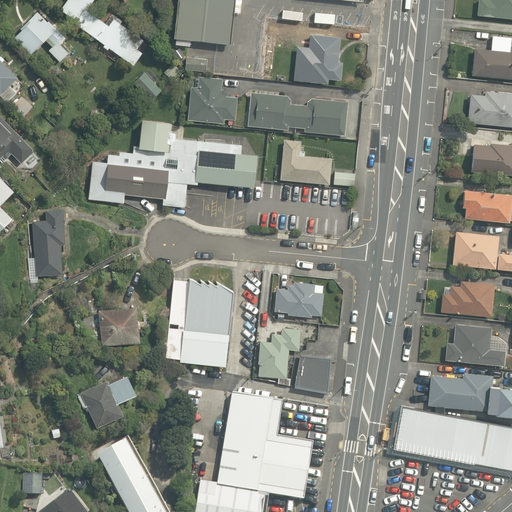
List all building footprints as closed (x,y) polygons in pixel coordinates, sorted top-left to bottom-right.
[(90,3),(92,0),(67,0),(60,10),(77,24),(77,27),(103,44),(102,46),(107,50),(109,47),(132,65),(141,53),(136,48),(143,39),(90,3)] [(247,0),(192,0),(189,41),(244,46),(247,0)] [(511,18),(511,0),(479,0),(478,15),(511,18)] [(36,12),(13,38),(30,53),(42,40),(51,48),(48,52),(59,63),(67,53),(59,46),(65,38),(36,12)] [(283,43),(284,37),(297,38),(298,25),(265,23),(264,36),(273,37),(272,42),(283,43)] [(309,49),(297,48),(294,81),(326,84),(327,79),(340,80),(342,64),(336,63),(339,40),(328,39),(329,25),(311,23),(309,49)] [(491,34),(489,50),(474,49),(472,76),(511,79),(511,51),(509,51),(511,36),(491,34)] [(207,57),(184,57),(183,71),(207,71),(207,57)] [(0,62),(0,90),(14,75),(0,62)] [(161,90),(143,70),(131,81),(149,100),(161,90)] [(198,85),(190,84),(187,124),(221,126),(222,120),(234,121),(236,98),(225,97),(225,89),(221,88),(222,79),(199,77),(198,85)] [(288,95),(250,91),(246,127),(346,137),(350,100),(309,96),(308,106),(287,104),(288,95)] [(484,95),(470,94),(467,123),(511,127),(511,94),(485,92),(484,95)] [(0,157),(3,154),(6,158),(11,153),(21,164),(33,150),(0,116),(0,157)] [(93,162),(89,199),(124,203),(125,195),(164,199),(163,205),(185,208),(188,185),(255,189),(258,147),(169,140),(171,124),(143,121),(139,146),(134,146),(133,153),(119,152),(118,156),(108,154),(107,163),(93,162)] [(329,185),(331,158),(304,155),(305,142),(282,140),(278,180),(329,185)] [(511,174),(511,145),(467,141),(464,170),(511,174)] [(355,169),(334,168),(333,184),(354,185),(355,169)] [(0,205),(0,204),(13,192),(0,178),(0,227),(11,217),(0,205)] [(459,208),(464,209),(463,218),(508,222),(511,194),(466,190),(461,189),(459,208)] [(62,208),(45,209),(45,220),(32,221),(36,276),(62,274),(60,245),(65,244),(62,208)] [(511,270),(511,254),(496,253),(498,235),(454,230),(451,264),(511,270)] [(236,282),(173,275),(164,361),(227,368),(236,282)] [(495,282),(458,279),(458,284),(449,283),(448,292),(441,291),(439,310),(491,315),(495,282)] [(321,316),(322,285),(288,283),(287,287),(277,286),(277,314),(286,314),(286,317),(311,318),(311,316),(321,316)] [(134,308),(97,311),(99,345),(136,343),(134,308)] [(453,344),(445,343),(444,360),(502,367),(503,351),(488,349),(490,330),(455,326),(453,344)] [(285,379),(287,351),(298,352),(300,330),(288,329),(258,327),(255,377),(285,379)] [(334,358),(302,352),(294,389),(326,396),(334,358)] [(78,412),(86,408),(96,427),(124,413),(120,403),(138,394),(125,370),(79,393),(71,397),(78,412)] [(429,373),(426,405),(485,410),(485,414),(492,415),(492,417),(511,418),(511,390),(487,388),(488,378),(429,373)] [(232,393),(217,485),(269,494),(304,499),(313,441),(277,436),(283,399),(232,393)] [(511,427),(402,407),(394,448),(511,466),(511,427)] [(98,456),(127,511),(167,511),(130,440),(98,456)] [(43,474),(23,473),(22,495),(42,496),(43,474)] [(217,485),(200,482),(195,511),(266,511),(269,494),(217,485)] [(49,506),(38,511),(81,511),(66,486),(45,499),(49,506)]
